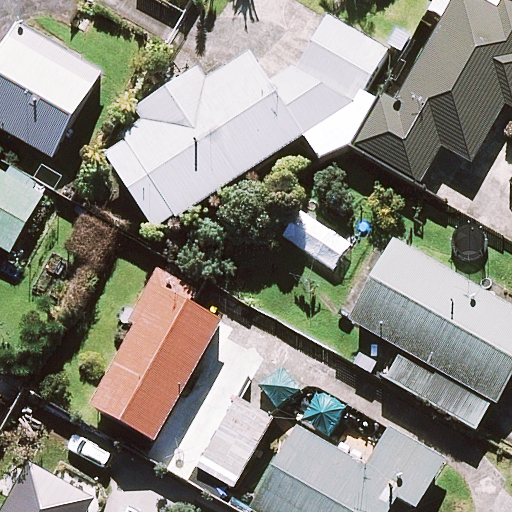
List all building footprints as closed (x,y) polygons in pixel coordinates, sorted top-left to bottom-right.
[(146,114),(152,124),(133,137),(139,146),(114,162),(165,234),(309,139),(325,163),(353,156),(381,104),(367,96),(390,55),(290,0),(234,0),(208,47),(201,78),(146,114)] [(511,1),(510,0),(461,0),(399,107),(390,101),(360,154),(423,191),(446,151),(476,168),(511,109),(511,1)] [(0,130),(58,163),(106,76),(22,30),(2,65),(0,64),(0,130)] [(0,248),(17,257),(47,196),(0,173),(0,248)] [(511,390),(511,311),(384,239),(340,317),(405,354),(389,382),(486,437),(511,390)] [(200,297),(168,279),(95,411),(161,447),(227,328),(193,309),(200,297)] [(275,425),(240,405),(203,473),(237,492),(275,425)] [(422,511),(448,467),(392,436),(371,474),(301,435),(256,511),(398,511),(403,504),(417,511),(422,511)]
